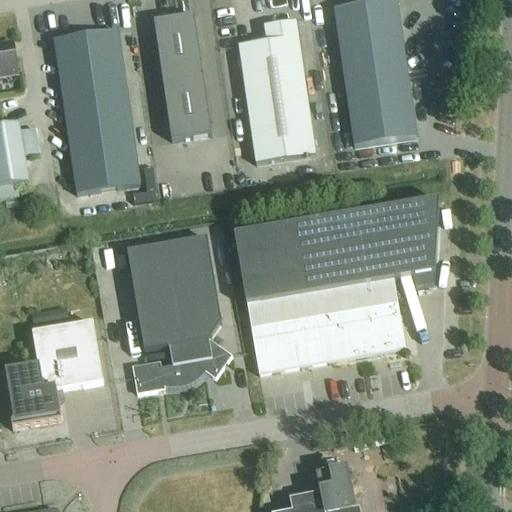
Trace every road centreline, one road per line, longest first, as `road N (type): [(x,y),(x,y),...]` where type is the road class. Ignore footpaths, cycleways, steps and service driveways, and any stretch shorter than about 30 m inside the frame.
road 1 (unclassified): [(101,460),(431,402),(494,404)]
road 2 (unclassified): [(499,324),(511,72)]
